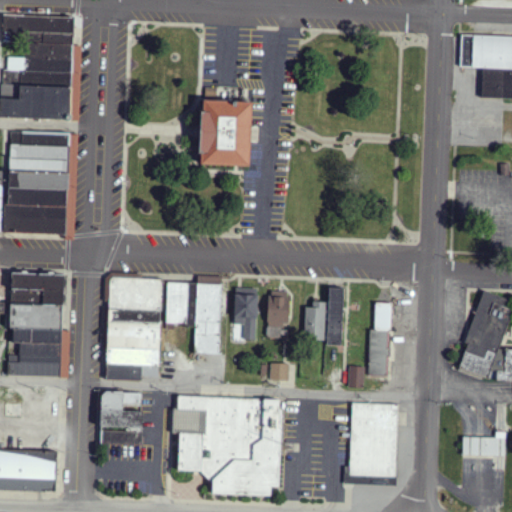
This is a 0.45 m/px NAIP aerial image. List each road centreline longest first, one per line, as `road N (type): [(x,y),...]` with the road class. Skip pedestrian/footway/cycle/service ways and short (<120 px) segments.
road 1 (residential): [(414,511),(431,274),(437,0)]
road 2 (residential): [(511,276),(0,255)]
road 3 (residential): [(77,511),(95,0)]
road 4 (residential): [(511,15),(212,0)]
